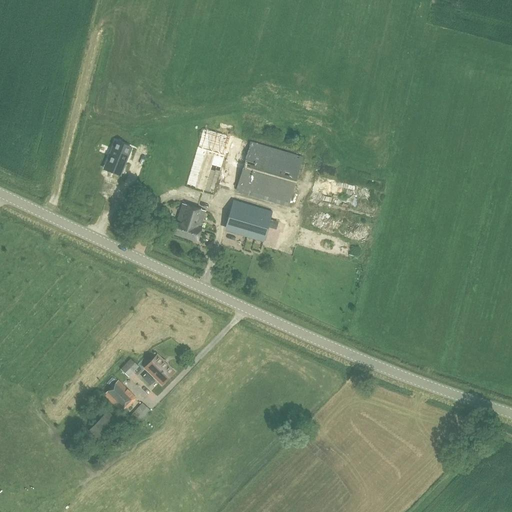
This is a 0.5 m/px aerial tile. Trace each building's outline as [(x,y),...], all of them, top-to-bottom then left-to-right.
[(173,179),(184,123),(165,119),(152,185),(171,189),(173,179)] [(230,135),(203,128),(198,147),(225,154),(230,135)] [(115,136),(107,158),(123,164),(131,142),(115,136)] [(249,149),(261,152),(263,143),(251,139),(249,149)] [(243,160),(236,188),(289,201),(300,154),(267,146),(264,157),(258,156),(256,163),(243,160)] [(264,241),(265,236),(280,240),(285,221),(270,218),(272,211),(234,200),(225,229),(264,241)] [(200,228),(206,211),(183,203),(177,222),(175,222),(171,232),(198,241),(202,228),(200,228)] [(317,210),(314,226),(321,228),(324,212),(317,210)] [(217,234),(219,224),(211,222),(209,233),(217,234)] [(245,251),(273,256),(274,248),(247,243),(245,251)] [(174,371),(157,355),(144,368),(161,384),(174,371)] [(129,377),(139,367),(130,358),(120,369),(129,377)] [(122,413),(137,398),(118,380),(103,395),(122,413)] [(138,425),(151,411),(142,402),(129,416),(138,425)] [(120,423),(112,415),(108,411),(88,431),(100,442),(120,423)]
